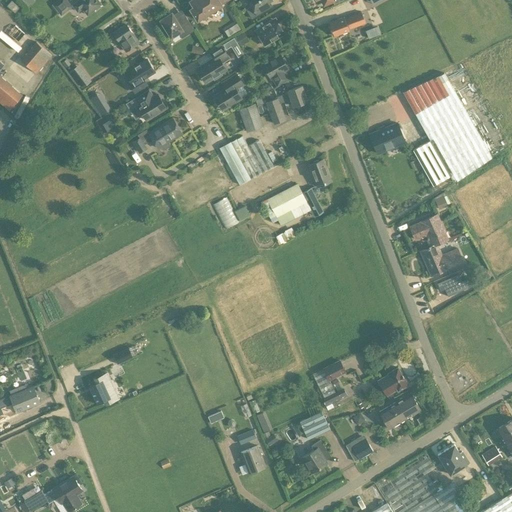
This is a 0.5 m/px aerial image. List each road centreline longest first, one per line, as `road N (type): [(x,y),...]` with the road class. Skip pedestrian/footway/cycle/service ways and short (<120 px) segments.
road 1 (residential): [(456,419),(293,0)]
road 2 (unclassified): [(456,419),(309,511)]
road 3 (residential): [(212,134),(130,10)]
road 4 (unclassified): [(106,511),(62,397)]
